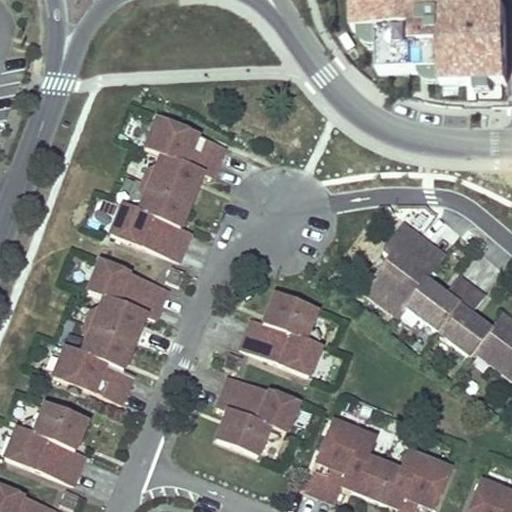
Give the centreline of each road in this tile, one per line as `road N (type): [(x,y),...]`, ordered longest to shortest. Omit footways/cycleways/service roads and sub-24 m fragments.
road 1 (residential): [(273,0),(357,109),(383,127),(408,140),(511,145)]
road 2 (residential): [(140,462),(220,260),(275,219)]
road 3 (residential): [(511,228),(469,202),(425,190),(380,190),(275,219)]
road 4 (residential): [(261,511),(140,462)]
